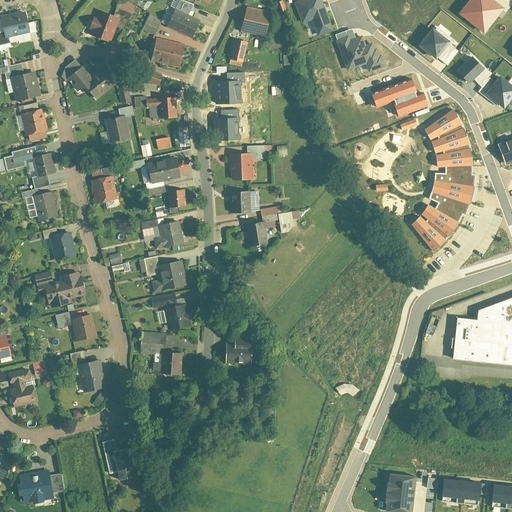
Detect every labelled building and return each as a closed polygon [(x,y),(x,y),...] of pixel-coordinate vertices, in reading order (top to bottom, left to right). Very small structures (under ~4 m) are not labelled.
[(132,0),(115,0),(114,13),(132,15),(133,0),(132,0)] [(190,4),(179,0),(172,0),(169,8),(187,14),(190,4)] [(319,36),(334,30),(323,0),(305,0),(297,3),(304,24),(313,21),(319,36)] [(492,0),(469,0),(459,13),(484,32),(503,8),(492,0)] [(245,9),(239,33),(264,40),(270,15),(245,9)] [(174,11),(167,31),(189,40),(197,20),(174,11)] [(0,18),(0,27),(3,40),(26,34),(22,13),(0,18)] [(83,35),(92,38),(92,40),(112,45),(118,19),(99,14),(96,24),(87,22),(83,35)] [(153,34),(159,19),(147,14),(140,29),(153,34)] [(436,59),(449,42),(432,29),(419,46),(436,59)] [(351,31),(335,37),(347,70),(366,63),(369,71),(384,66),(380,56),(379,57),(376,49),(375,50),(373,44),(365,46),(362,36),(354,39),(351,31)] [(232,39),(227,65),(241,68),(246,42),(232,39)] [(156,40),(149,59),(177,68),(183,49),(156,40)] [(125,43),(122,50),(131,54),(130,56),(140,60),(144,52),(125,43)] [(292,56),(281,57),(283,71),(293,70),(292,56)] [(469,83),(485,68),(475,56),(458,71),(469,83)] [(20,72),(41,68),(39,58),(18,62),(20,72)] [(90,77),(82,68),(69,78),(79,90),(85,85),(96,98),(116,82),(105,68),(96,75),(94,73),(90,77)] [(8,77),(14,100),(40,93),(34,70),(8,77)] [(150,71),(145,83),(158,88),(163,76),(150,71)] [(227,72),(228,82),(241,82),(244,83),(245,72),(227,72)] [(511,86),(499,77),(486,95),(504,109),(511,98),(511,86)] [(412,79),(371,95),(376,107),(394,100),(395,104),(393,105),(398,118),(428,107),(423,93),(416,96),(414,91),(416,90),(412,79)] [(228,82),(215,83),(215,104),(241,103),(241,82),(228,82)] [(143,99),(143,109),(155,109),(155,122),(175,122),(175,97),(155,96),(155,99),(143,99)] [(465,125),(454,108),(423,127),(432,140),(437,154),(437,168),(445,168),(445,172),(435,172),(435,180),(426,199),(437,203),(436,205),(428,201),(421,216),(411,225),(433,251),(449,237),(462,209),(465,210),(470,198),(476,186),(476,173),(473,173),(473,145),(465,125)] [(21,113),(26,137),(45,133),(40,110),(21,113)] [(222,119),(239,118),(239,110),(222,110),(222,119)] [(103,118),(107,144),(125,141),(121,115),(103,118)] [(215,141),(240,139),(239,118),(222,119),(214,120),(215,141)] [(413,119),(398,123),(399,129),(415,125),(413,119)] [(187,145),(187,127),(172,128),(173,146),(187,145)] [(168,135),(154,138),(156,149),(170,146),(168,135)] [(511,137),(498,142),(505,164),(511,161),(511,137)] [(141,156),(151,154),(148,142),(139,144),(141,156)] [(30,159),(35,175),(51,171),(47,154),(43,155),(41,146),(20,151),(23,161),(30,159)] [(250,147),(251,161),(271,160),(270,146),(250,147)] [(245,155),(236,155),(235,147),(214,148),(214,157),(228,157),(229,182),(245,182),(245,155)] [(124,160),(127,172),(143,168),(141,157),(124,160)] [(145,165),(150,186),(179,179),(175,159),(145,165)] [(113,165),(89,171),(92,181),(115,175),(113,165)] [(91,182),(94,205),(106,203),(112,202),(108,179),(91,182)] [(166,191),(167,210),(184,209),(183,190),(166,191)] [(265,190),(265,204),(282,203),(281,190),(265,190)] [(229,191),(230,214),(245,214),(244,191),(229,191)] [(251,193),(251,213),(262,212),(261,192),(251,193)] [(30,198),(36,221),(55,216),(50,193),(30,198)] [(277,212),(278,231),(291,229),(290,211),(277,212)] [(244,224),(246,246),(264,245),(263,223),(244,224)] [(161,249),(162,251),(184,248),(180,224),(158,226),(160,240),(154,241),(155,250),(161,249)] [(49,239),(54,260),(72,256),(67,235),(49,239)] [(119,253),(108,254),(109,263),(120,261),(119,253)] [(148,274),(157,273),(160,290),(183,286),(179,263),(160,266),(158,256),(145,259),(148,274)] [(111,267),(113,276),(129,272),(127,264),(111,267)] [(58,275),(60,282),(42,286),(46,305),(50,304),(51,310),(68,306),(67,300),(85,295),(80,277),(76,278),(74,271),(58,275)] [(174,295),(149,300),(151,310),(176,305),(174,295)] [(475,321),(454,319),(451,359),(511,365),(511,298),(476,312),(475,321)] [(161,310),(164,329),(189,325),(185,306),(161,310)] [(68,312),(54,315),(56,324),(70,321),(69,317),(68,312)] [(70,321),(74,340),(94,336),(89,313),(69,317),(70,321)] [(161,334),(139,334),(139,351),(161,352),(161,334)] [(230,338),(230,347),(224,347),(224,365),(249,365),(249,350),(253,350),(253,338),(230,338)] [(0,340),(0,361),(11,359),(7,339),(0,340)] [(156,353),(156,375),(178,375),(177,352),(156,353)] [(33,375),(45,374),(44,359),(32,360),(33,375)] [(74,367),(79,395),(104,389),(99,362),(74,367)] [(35,390),(30,380),(26,365),(4,369),(9,392),(9,398),(10,408),(36,406),(35,390)] [(115,428),(117,443),(134,441),(132,426),(115,428)] [(116,481),(132,479),(127,449),(114,451),(113,442),(101,444),(106,476),(115,475),(116,481)] [(0,482),(8,460),(0,456),(0,482)] [(410,511),(416,474),(382,470),(377,509),(403,511),(410,511)] [(17,502),(23,501),(24,507),(42,505),(41,499),(52,497),(49,474),(15,478),(17,502)] [(478,478),(439,475),(437,501),(477,503),(478,478)] [(426,487),(435,487),(436,477),(426,477),(426,487)] [(511,482),(484,480),(483,505),(511,507),(511,482)]
